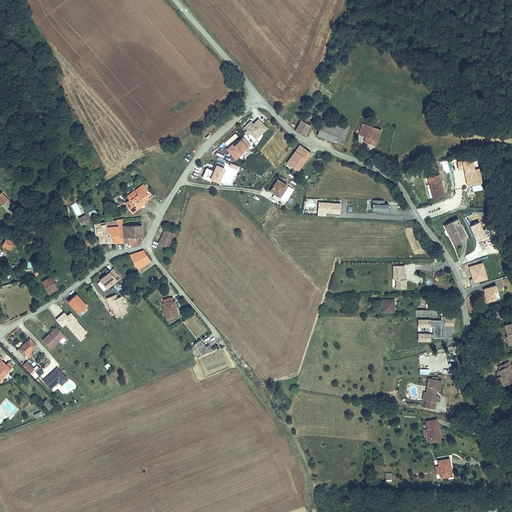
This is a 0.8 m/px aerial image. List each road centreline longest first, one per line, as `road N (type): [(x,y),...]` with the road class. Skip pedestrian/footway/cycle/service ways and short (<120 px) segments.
road 1 (unclassified): [(511,482),(490,445),(449,259),(392,177),(302,139),(259,97)]
road 2 (unclassified): [(259,97),(200,153),(145,243),(5,330)]
road 3 (unclassified): [(259,97),(174,0)]
